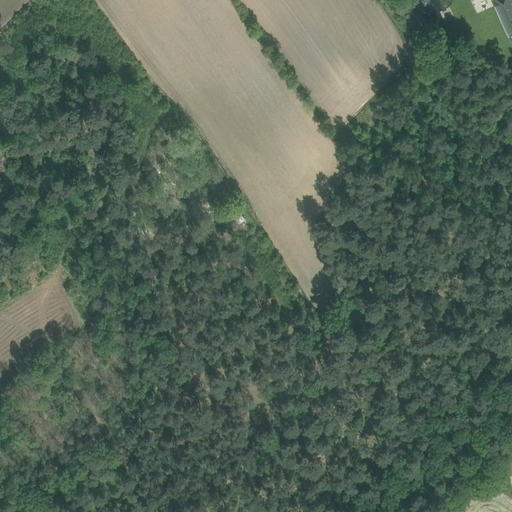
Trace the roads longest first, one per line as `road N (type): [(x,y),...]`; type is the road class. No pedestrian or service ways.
road 1 (track): [(362,511),(417,426),(511,344)]
road 2 (track): [(55,355),(156,511)]
road 3 (track): [(511,400),(422,511)]
road 4 (track): [(425,55),(511,167)]
